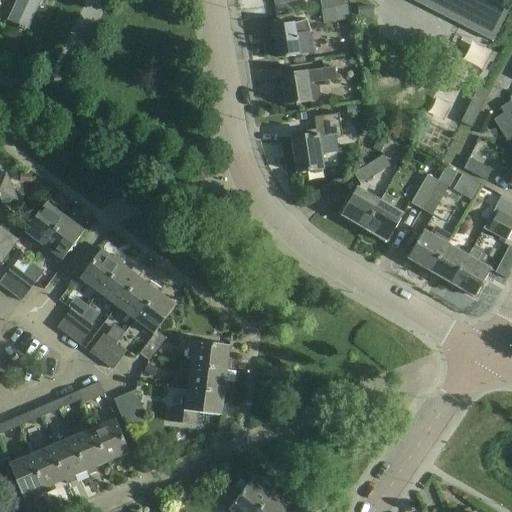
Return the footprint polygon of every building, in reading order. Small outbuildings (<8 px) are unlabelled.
[(18,0),(9,21),(27,29),(40,0),(18,0)] [(319,0),(321,11),(339,8),(347,7),(346,0),(319,0)] [(511,0),(409,0),(492,42),(511,2),(511,0)] [(373,6),(357,7),(358,16),(373,16),(373,6)] [(323,24),(338,22),(350,20),(347,7),(339,8),(321,11),(322,18),(323,24)] [(311,36),(306,21),(294,25),(294,23),(272,26),(278,58),(314,53),(311,36)] [(334,68),(335,67),(334,60),(327,61),(328,67),(328,69),(306,72),(306,71),(281,75),(285,106),(311,102),(310,101),(316,100),(319,96),(317,88),(314,85),(308,86),(308,84),(336,80),(334,68)] [(327,61),(319,62),(320,69),(328,67),(327,61)] [(472,128),(490,92),(479,87),(461,122),(472,128)] [(500,108),(504,113),(511,126),(511,104),(510,101),(500,108)] [(355,105),(346,106),(347,116),(356,115),(355,105)] [(511,138),(511,126),(504,113),(493,120),(507,141),(511,138)] [(296,173),(323,169),(319,140),(342,137),(339,114),(314,118),(316,130),(295,133),(295,138),(290,139),(296,173)] [(380,153),(387,140),(380,136),(373,150),(380,153)] [(361,185),(390,166),(383,155),(354,174),(361,185)] [(486,181),(491,170),(469,158),(464,169),(486,181)] [(437,182),(421,210),(422,211),(432,216),(448,188),(448,187),(455,175),(456,173),(446,167),(444,170),(437,182)] [(0,197),(3,205),(17,200),(6,174),(0,176),(0,197)] [(20,174),(19,182),(30,182),(31,175),(20,174)] [(427,176),(411,204),(421,210),(437,182),(427,176)] [(356,188),(340,215),(364,229),(380,202),(356,188)] [(380,202),(364,229),(365,229),(388,243),(403,215),(388,207),(393,200),(384,195),(380,202)] [(495,210),(511,218),(511,204),(501,199),(495,210)] [(43,247),(66,217),(53,208),(56,204),(50,200),(47,203),(24,233),(43,247)] [(506,240),(511,229),(511,218),(495,210),(486,230),(506,240)] [(66,217),(43,247),(62,261),(85,231),(84,231),(87,227),(81,223),(78,226),(66,217)] [(0,246),(10,234),(0,226),(0,246)] [(423,231),(408,259),(431,272),(447,245),(446,244),(450,237),(451,236),(434,227),(430,235),(428,234),(423,231)] [(10,234),(0,246),(0,262),(1,264),(18,240),(10,234)] [(452,284),(467,257),(447,245),(431,272),(452,284)] [(121,264),(124,260),(117,256),(115,259),(102,249),(79,279),(98,294),(121,264)] [(467,257),(452,284),(474,297),(489,272),(490,270),(476,262),(480,254),(471,249),(467,257)] [(133,273),(121,264),(98,294),(116,307),(139,277),(139,278),(142,274),(136,270),(133,273)] [(5,275),(28,292),(35,283),(12,265),(5,275)] [(0,285),(22,301),(28,292),(5,275),(0,281),(0,285)] [(151,286),(139,278),(139,277),(116,307),(134,321),(157,291),(160,288),(154,283),(151,286)] [(169,300),(157,291),(134,321),(154,335),(157,331),(176,305),(178,302),(172,297),(169,300)] [(63,319),(87,337),(94,327),(71,310),(63,319)] [(80,346),(87,337),(63,319),(57,328),(80,346)] [(154,335),(139,354),(149,361),(166,338),(157,331),(154,335)] [(96,344),(119,361),(126,352),(103,334),(96,344)] [(190,366),(227,371),(227,370),(232,371),(233,363),(228,363),(230,347),(193,343),(190,366)] [(113,370),(119,361),(96,344),(89,352),(113,370)] [(147,364),(143,373),(153,378),(157,369),(147,364)] [(225,386),(227,371),(190,366),(187,389),(224,394),(224,393),(229,394),(230,387),(225,386)] [(78,392),(81,400),(82,400),(83,404),(104,394),(100,383),(78,392)] [(222,408),(224,394),(187,389),(186,400),(183,400),(182,410),(171,409),(169,422),(197,426),(198,413),(226,417),(227,409),(222,408)] [(135,391),(125,395),(135,418),(136,421),(143,419),(146,417),(135,391)] [(59,400),(57,401),(59,406),(60,409),(75,403),(71,394),(59,400)] [(125,395),(114,400),(125,426),(133,423),(136,421),(135,418),(125,395)] [(51,403),(36,410),(39,418),(54,412),(51,403)] [(29,412),(15,418),(18,427),(33,421),(29,412)] [(108,463),(107,463),(109,467),(116,464),(115,460),(130,453),(115,419),(93,428),(108,463)] [(9,421),(0,424),(0,434),(6,432),(12,430),(9,421)] [(94,469),(107,463),(108,463),(93,428),(72,437),(87,472),(86,472),(88,476),(95,473),(94,469)] [(73,478),(86,472),(87,472),(72,437),(51,446),(66,481),(65,481),(67,485),(74,482),(73,478)] [(52,487),(65,481),(66,481),(51,446),(30,455),(45,489),(44,490),(46,494),(53,491),(52,487)] [(31,496),(44,490),(45,489),(30,455),(9,464),(23,499),(25,503),(32,500),(31,496)] [(0,485),(10,482),(2,461),(0,461),(0,485)] [(257,511),(270,495),(271,495),(273,491),(267,487),(265,490),(251,480),(240,495),(239,494),(233,490),(230,487),(219,502),(231,511),(257,511)] [(240,481),(233,490),(239,494),(246,485),(240,481)] [(270,495),(257,511),(284,511),(290,504),(285,500),(282,503),(271,495),(270,495)]
